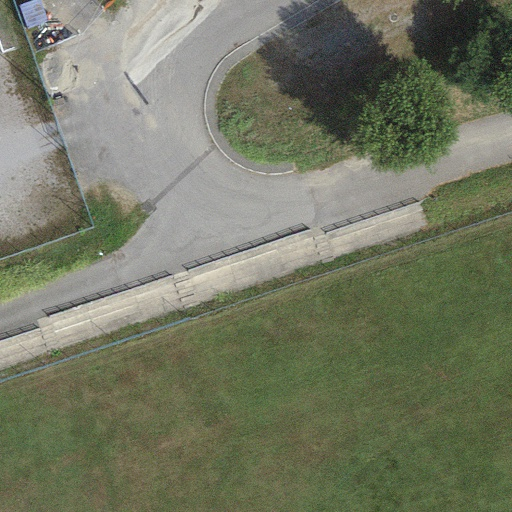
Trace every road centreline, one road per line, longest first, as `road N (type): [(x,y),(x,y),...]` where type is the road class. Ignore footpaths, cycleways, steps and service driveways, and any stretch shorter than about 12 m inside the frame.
road 1 (residential): [(373,0),(171,115)]
road 2 (track): [(171,115),(121,0)]
